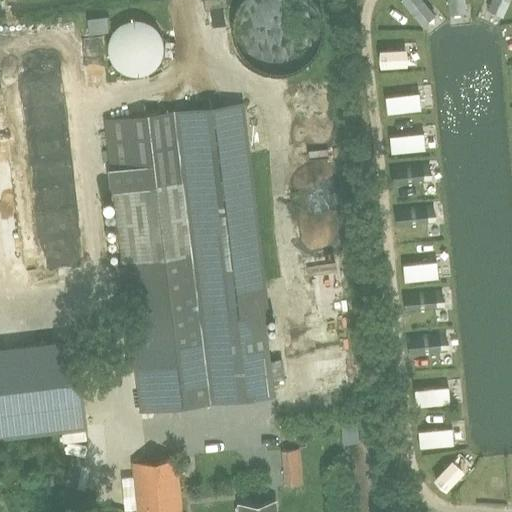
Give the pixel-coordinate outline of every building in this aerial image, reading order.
[(321,42),(323,28),(321,14),(314,1),(313,0),(239,0),(240,0),(233,13),(230,27),(233,42),(239,55),(249,65),(262,72),(276,74),(291,72),(304,65),(314,55),(321,42)] [(419,0),(398,0),(412,25),(428,16),(419,0)] [(153,64),(159,55),(161,45),(159,35),(153,26),(144,20),(134,18),(123,20),(115,26),(109,35),(107,45),(109,55),(115,64),(124,70),(134,72),(144,70),(153,64)] [(398,64),(397,46),(369,48),(370,66),(398,64)] [(379,111),(413,109),(412,91),(378,93),(379,111)] [(104,119),(113,191),(135,367),(141,412),(274,395),(265,317),(269,316),(242,102),(183,109),(104,119)] [(383,151),(417,150),(417,133),(382,133),(383,151)] [(384,185),(424,182),(423,157),(382,160),(384,185)] [(389,226),(433,223),(432,203),(388,206),(389,226)] [(395,261),(396,278),(431,278),(430,260),(395,261)] [(397,309),(440,309),(440,285),(397,285),(397,309)] [(441,327),(402,329),(403,353),(443,351),(441,327)] [(0,343),(0,437),(88,428),(82,376),(93,375),(91,360),(75,362),(72,336),(0,343)] [(441,384),(407,387),(408,405),(442,403),(441,384)] [(445,426),(411,429),(412,446),(446,444),(445,426)] [(66,442),(56,483),(76,488),(86,446),(66,442)] [(299,484),(297,446),(278,447),(280,485),(299,484)] [(181,511),(176,458),(132,462),(136,511),(181,511)] [(424,479),(439,492),(457,471),(443,458),(424,479)] [(478,481),(477,499),(501,500),(502,481),(478,481)]
